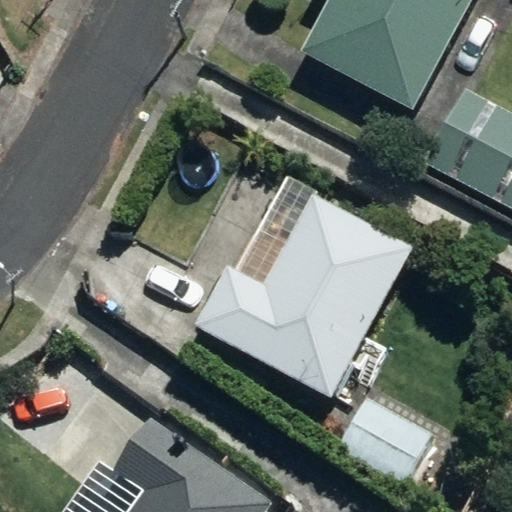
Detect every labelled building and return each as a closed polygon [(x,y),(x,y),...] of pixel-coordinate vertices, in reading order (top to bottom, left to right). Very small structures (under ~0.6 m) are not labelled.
[(490,0),(332,0),(341,5),(310,62),(425,123),(490,0)] [(511,119),(472,99),(431,174),(511,217),(511,119)] [(424,255),(324,203),(296,257),(261,239),(210,337),(245,356),(343,410),(424,255)] [(443,443),(374,405),(346,457),(415,495),(443,443)] [(154,501),(146,511),(282,511),(162,427),(124,481),(154,501)]
